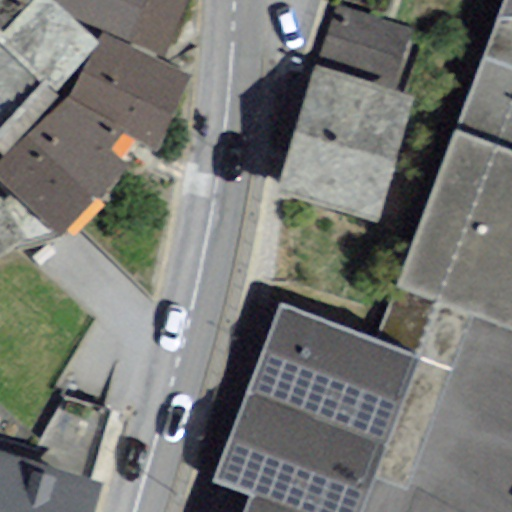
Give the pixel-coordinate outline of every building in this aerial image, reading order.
[(0,0),(0,32),(33,0),(0,0)] [(0,152),(4,157),(68,94),(96,46),(43,0),(33,0),(0,32),(0,152)] [(62,0),(60,8),(163,45),(178,0),(62,0)] [(402,70),(416,21),(343,0),(337,0),(324,48),(402,70)] [(96,46),(68,94),(118,131),(153,150),(189,76),(103,34),(96,46)] [(330,76),(291,183),(405,224),(444,117),(330,76)] [(4,157),(0,161),(0,177),(15,190),(65,233),(124,166),(103,148),(118,131),(68,94),(4,157)] [(511,143),(471,127),(406,290),(472,316),(511,332),(511,143)] [(0,257),(65,233),(15,190),(0,198),(0,257)] [(360,511),(418,355),(284,307),(223,484),(307,511),(360,511)] [(511,511),(511,332),(472,316),(452,369),(418,355),(360,511),(511,511)] [(0,457),(0,511),(79,511),(88,484),(0,457)] [(305,511),(249,494),(242,511),(305,511)]
